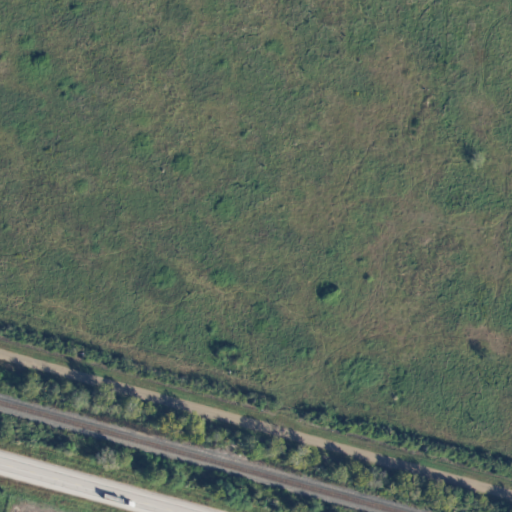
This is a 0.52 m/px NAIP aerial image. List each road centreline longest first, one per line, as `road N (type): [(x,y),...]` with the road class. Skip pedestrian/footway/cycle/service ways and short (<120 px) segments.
road 1 (residential): [(511,492),(0,350)]
road 2 (primary): [(0,460),(185,511)]
